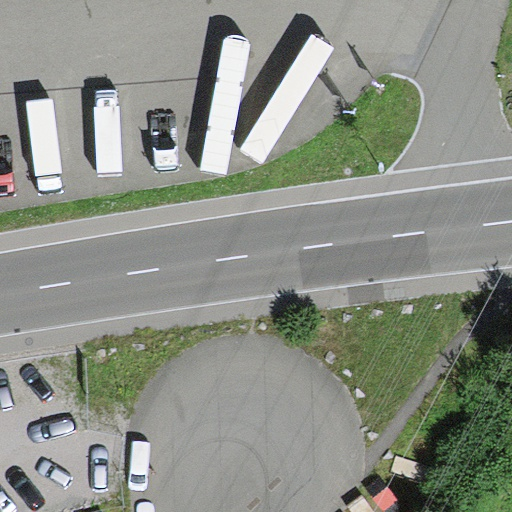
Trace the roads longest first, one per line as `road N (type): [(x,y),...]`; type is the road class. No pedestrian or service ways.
road 1 (primary): [(470,226),(0,294)]
road 2 (residential): [(484,0),(463,62),(470,226)]
